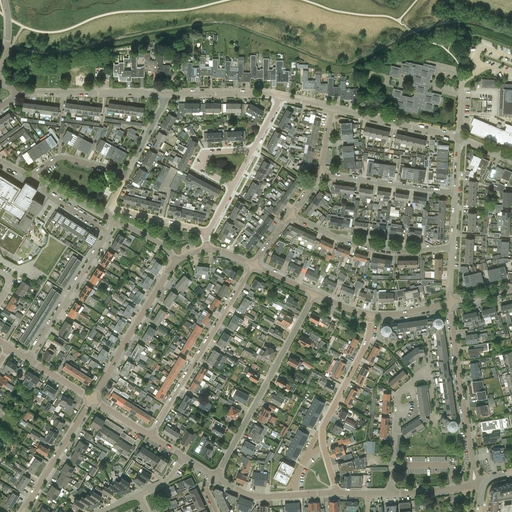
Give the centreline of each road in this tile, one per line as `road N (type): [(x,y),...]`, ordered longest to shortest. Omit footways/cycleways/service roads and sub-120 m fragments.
road 1 (residential): [(214,475),(312,294)]
road 2 (residential): [(254,264),(150,436)]
road 3 (residential): [(336,493),(321,427),(365,346),(371,315)]
road 4 (residential): [(475,485),(450,303)]
road 5 (residential): [(452,246),(366,248),(291,214)]
road 6 (residential): [(28,358),(115,219)]
road 7 (residential): [(177,262),(91,399)]
road 8 (residential): [(164,94),(16,91)]
road 9 (residential): [(390,494),(398,395),(429,370)]
road 10 (residential): [(455,193),(320,174)]
road 11 (residential): [(91,399),(23,511)]
road 12 (residential): [(458,137),(332,109)]
road 13 (residential): [(336,493),(249,495),(214,475)]
